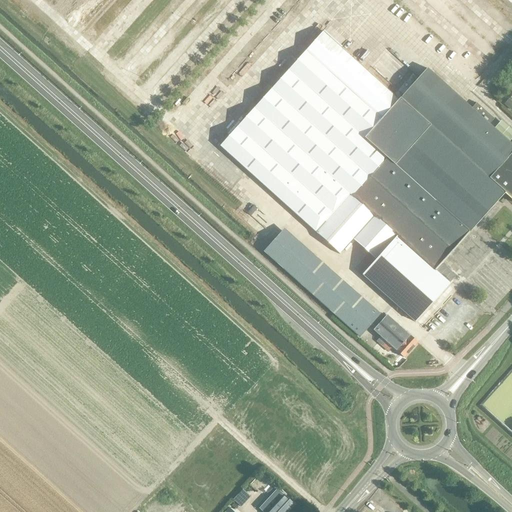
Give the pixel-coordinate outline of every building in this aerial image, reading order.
[(399,100),(398,99),(322,31),(219,146),(339,254),(374,216),(330,176),(399,100)] [(437,266),(503,193),(501,191),(502,190),(489,178),(511,152),(511,144),(427,68),(398,99),(399,100),(330,176),(434,270),(437,266)] [(511,152),(489,178),(502,190),(511,198),(511,152)] [(263,251),(331,311),(360,337),(378,317),(377,311),(352,288),(347,293),(280,233),(263,251)] [(449,283),(434,269),(434,270),(404,243),(397,236),(362,275),(415,322),(449,283)] [(386,315),(373,330),(380,336),(376,341),(377,342),(388,351),(392,347),(404,357),(417,342),(386,315)] [(250,496),(244,491),(242,489),(232,499),(241,507),(250,496)] [(277,489),(260,508),(263,511),(287,511),(294,505),(277,489)]
